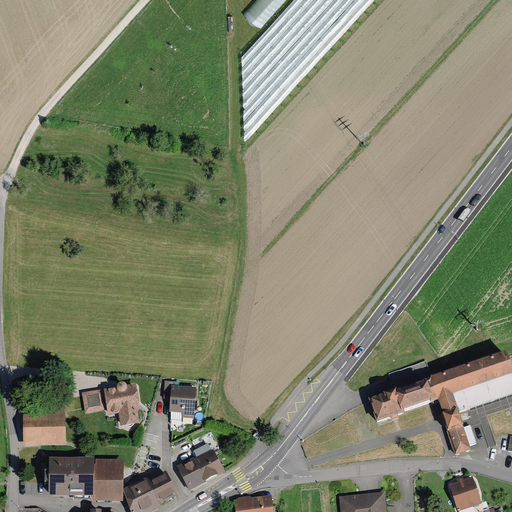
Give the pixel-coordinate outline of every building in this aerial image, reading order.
[(258,0),(245,14),(260,28),(287,0),(258,0)] [(385,370),(389,382),(366,389),(378,428),(398,422),(396,414),(448,399),(457,431),(451,433),(456,452),(472,447),(466,429),(472,427),(463,396),(511,381),(511,348),(432,372),(428,357),(385,370)] [(135,385),(106,390),(110,414),(119,413),(122,427),(135,425),(134,416),(141,415),(135,385)] [(86,412),(103,409),(100,392),(83,395),(86,412)] [(201,396),(178,394),(176,416),(199,418),(201,396)] [(66,444),(66,405),(36,406),(37,421),(25,421),(25,445),(66,444)] [(178,469),(188,491),(222,474),(211,453),(178,469)] [(127,464),(54,464),(54,493),(99,493),(99,501),(127,501),(127,464)] [(177,502),(167,478),(128,494),(135,511),(158,511),(157,510),(177,502)] [(481,503),(471,479),(449,488),(459,511),(481,503)] [(384,511),(383,496),(340,498),(340,511),(384,511)] [(277,511),(276,498),(241,501),(242,511),(277,511)]
